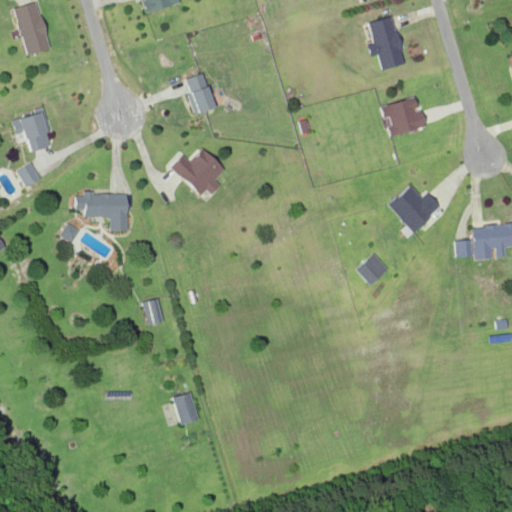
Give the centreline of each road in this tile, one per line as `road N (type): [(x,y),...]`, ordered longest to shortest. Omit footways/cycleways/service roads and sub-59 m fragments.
road 1 (residential): [(445,0),(492,167)]
road 2 (residential): [(87,0),(125,122)]
